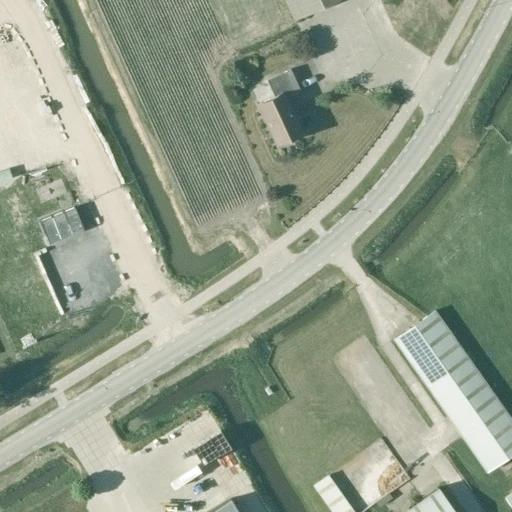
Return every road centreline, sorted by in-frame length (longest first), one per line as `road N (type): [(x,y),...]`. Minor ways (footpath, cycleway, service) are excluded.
road 1 (tertiary): [(184,348),(372,209),(461,95),(510,0)]
road 2 (residential): [(6,0),(184,348)]
road 3 (tertiary): [(0,460),(184,348)]
